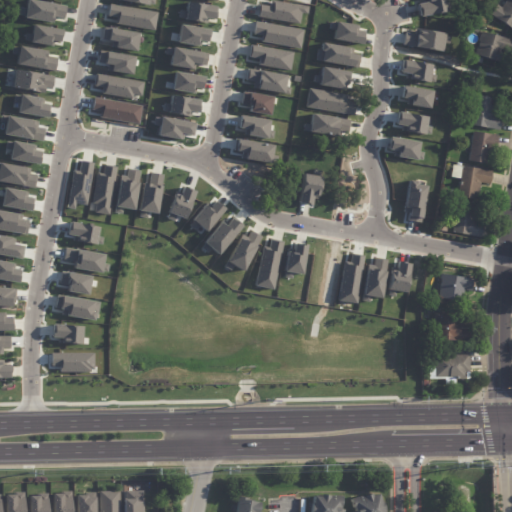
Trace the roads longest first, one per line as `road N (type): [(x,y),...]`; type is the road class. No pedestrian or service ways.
road 1 (residential): [(29,421),(32,298),(86,0)]
road 2 (primary): [(0,452),(392,443)]
road 3 (residential): [(374,235),(269,216),(185,156),(62,134)]
road 4 (residential): [(378,15),(381,93),(368,142),(378,194),(374,235)]
road 5 (primary): [(213,417),(0,421)]
road 6 (primary): [(498,411),(289,416)]
road 7 (tertiary): [(511,222),(495,325),(498,411)]
road 8 (residential): [(237,0),(206,164)]
road 9 (residential): [(374,235),(506,258)]
